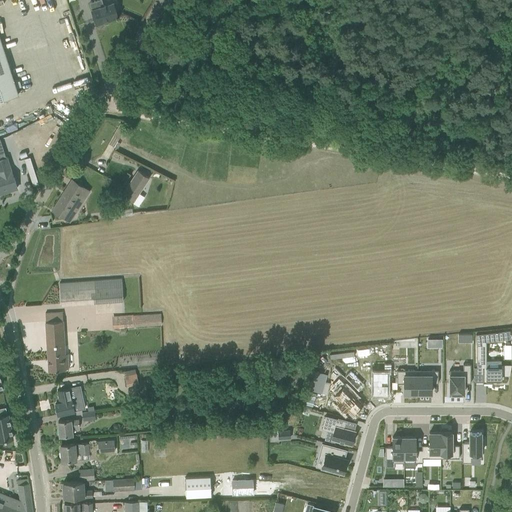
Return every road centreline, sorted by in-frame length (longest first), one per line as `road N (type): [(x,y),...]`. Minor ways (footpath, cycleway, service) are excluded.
road 1 (unclassified): [(0,255),(158,0)]
road 2 (residential): [(350,511),(382,414),(511,418)]
road 3 (residential): [(41,511),(0,305)]
